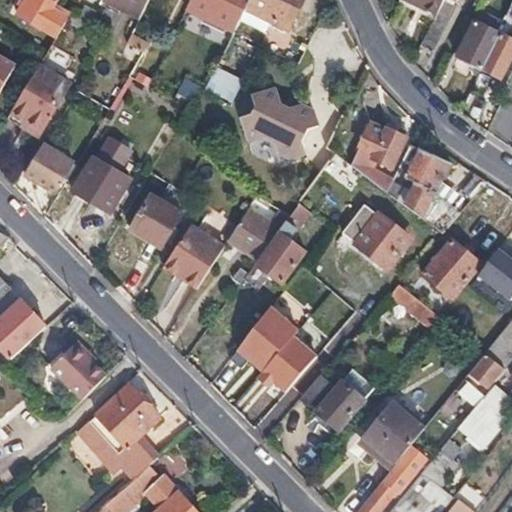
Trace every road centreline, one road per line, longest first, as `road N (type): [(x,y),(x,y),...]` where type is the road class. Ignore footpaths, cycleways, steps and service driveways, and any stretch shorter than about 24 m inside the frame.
road 1 (residential): [(0,200),(313,511)]
road 2 (residential): [(511,173),(424,106),(391,69),(354,0)]
